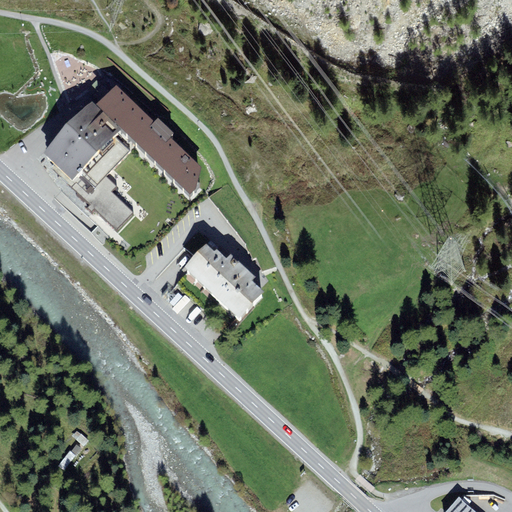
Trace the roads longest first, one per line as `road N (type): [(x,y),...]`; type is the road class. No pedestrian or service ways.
road 1 (track): [(115,47),(213,137),(296,303),(335,353),(360,432),(354,473),(401,507)]
road 2 (primary): [(371,511),(0,169)]
